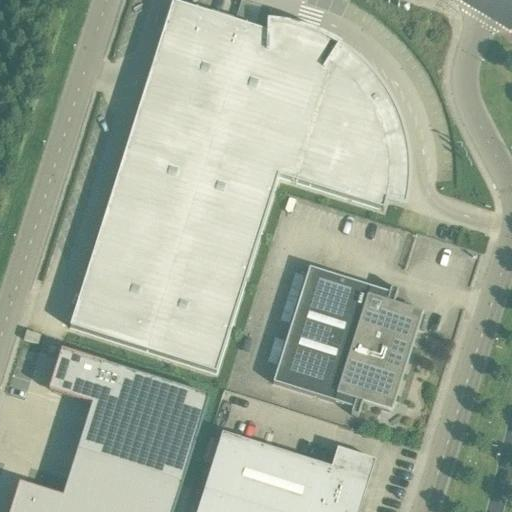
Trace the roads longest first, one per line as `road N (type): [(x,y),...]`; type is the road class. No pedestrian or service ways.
road 1 (unclassified): [(0,345),(109,0)]
road 2 (unclassified): [(511,217),(427,511)]
road 3 (unclassified): [(492,0),(468,75),(472,108),(511,215)]
